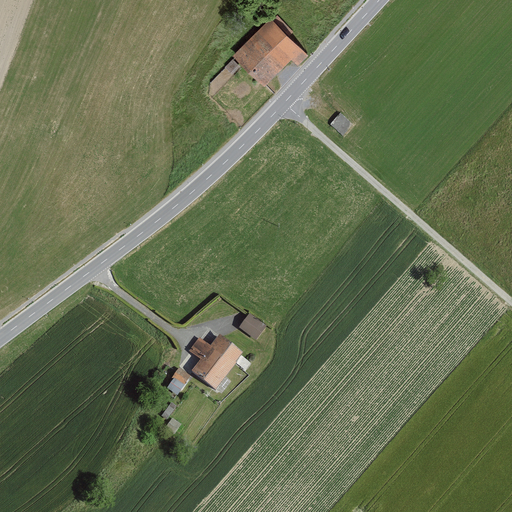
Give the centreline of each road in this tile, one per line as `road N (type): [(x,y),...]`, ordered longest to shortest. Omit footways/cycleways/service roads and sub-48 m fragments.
road 1 (tertiary): [(379,0),(172,209),(0,337)]
road 2 (track): [(280,106),(511,300)]
